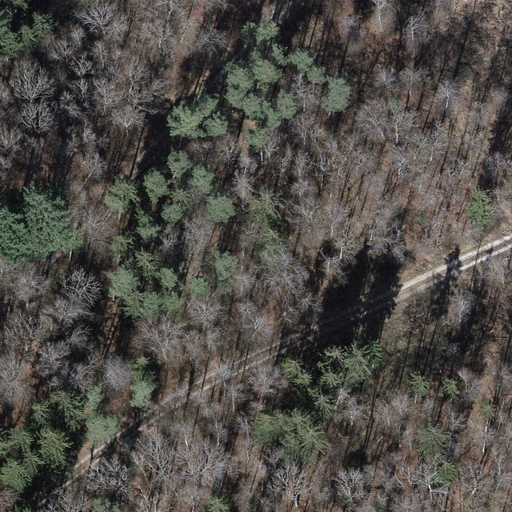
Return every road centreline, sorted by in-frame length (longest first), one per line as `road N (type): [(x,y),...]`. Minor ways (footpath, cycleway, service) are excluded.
road 1 (track): [(15,511),(111,443),(244,368),(511,240)]
road 2 (track): [(280,0),(102,208),(0,310)]
